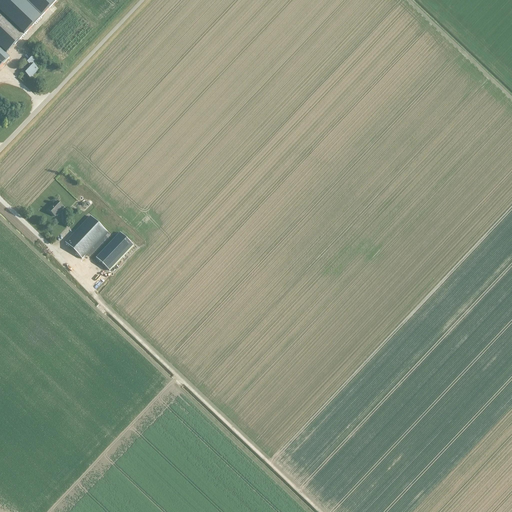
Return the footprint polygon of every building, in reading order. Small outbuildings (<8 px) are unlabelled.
[(22,0),(0,0),(0,14),(23,36),(41,18),(22,0)] [(57,0),(22,0),(41,18),(57,0)] [(0,14),(0,41),(9,51),(23,36),(0,14)] [(6,54),(0,48),(0,67),(9,58),(6,54)] [(36,62),(31,58),(26,63),(30,67),(24,73),(30,79),(38,71),(33,66),(36,62)] [(57,202),(49,211),(55,217),(56,216),(58,217),(60,215),(59,213),(64,208),(57,202)] [(91,217),(66,243),(82,259),(107,233),(91,217)] [(96,259),(109,271),(134,246),(121,234),(96,259)]
